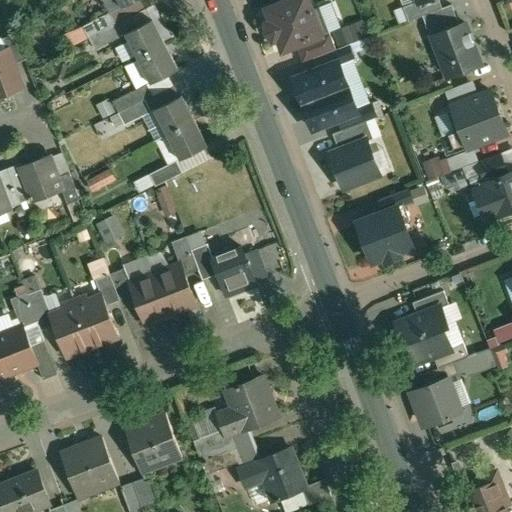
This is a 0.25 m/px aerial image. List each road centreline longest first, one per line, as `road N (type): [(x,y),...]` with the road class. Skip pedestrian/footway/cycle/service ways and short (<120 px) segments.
road 1 (residential): [(334,305),(0,434)]
road 2 (secondary): [(219,0),(334,305)]
road 3 (secondary): [(334,305),(412,511)]
road 4 (residential): [(334,305),(511,237)]
